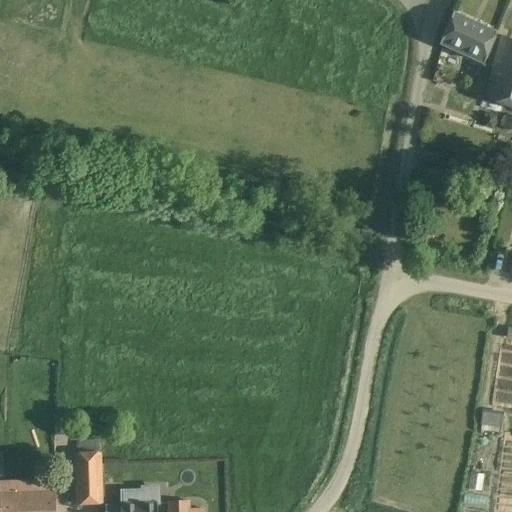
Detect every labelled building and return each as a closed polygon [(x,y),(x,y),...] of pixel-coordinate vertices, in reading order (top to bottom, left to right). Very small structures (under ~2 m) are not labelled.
[(484,62),(496,32),(453,12),(440,44),(484,62)] [(511,39),(501,36),(484,100),(511,107),(511,39)] [(503,412),(482,409),(480,425),(501,428),(503,412)] [(102,503),(100,453),(75,454),(77,504),(102,503)] [(104,511),(157,511),(157,503),(145,503),(144,490),(121,491),(121,504),(120,504),(120,506),(104,507),(104,511)] [(56,511),(56,492),(0,494),(0,511),(56,511)] [(189,509),(189,501),(169,502),(168,511),(204,511),(204,509),(189,509)]
